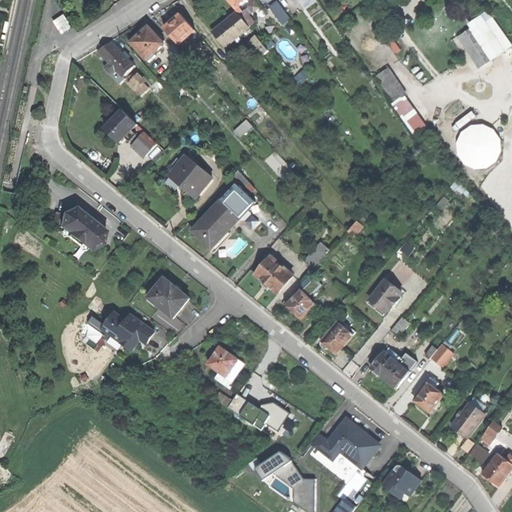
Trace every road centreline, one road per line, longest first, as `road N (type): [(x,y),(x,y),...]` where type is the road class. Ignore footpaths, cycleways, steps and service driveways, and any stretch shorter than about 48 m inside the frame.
road 1 (residential): [(232,294),(473,486),(489,511)]
road 2 (residential): [(70,53),(49,129),(53,148),(232,294)]
